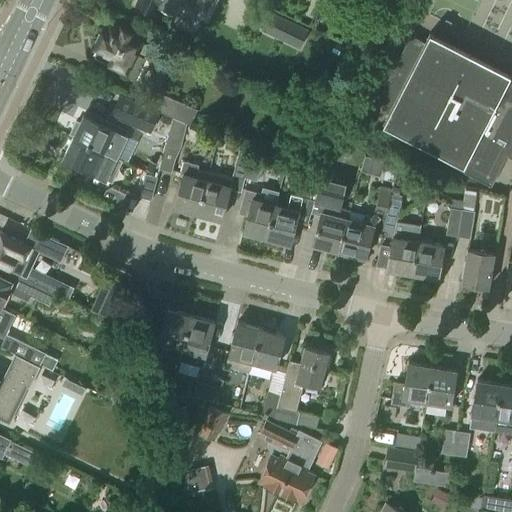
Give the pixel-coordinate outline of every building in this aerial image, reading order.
[(136,0),(135,4),(152,12),(155,6),(176,16),(182,3),(206,15),(212,0),(136,0)] [(292,27),(269,16),(263,29),(286,40),(292,27)] [(146,57),(145,56),(151,44),(134,35),(136,31),(112,20),(110,24),(109,24),(105,32),(102,30),(101,32),(98,33),(94,41),(95,43),(94,46),(97,47),(93,55),(123,69),(122,72),(136,79),(146,57)] [(511,152),(511,74),(430,32),(425,41),(410,34),(373,106),(388,114),(383,123),(466,166),(463,171),(491,185),(507,153),(511,155),(511,152)] [(136,100),(137,100),(159,110),(173,117),(184,121),(190,124),(197,108),(143,84),(136,100)] [(119,92),(109,113),(150,131),(159,110),(137,100),(136,100),(119,92)] [(116,156),(126,134),(83,113),(72,135),(116,156)] [(165,142),(178,145),(184,121),(173,117),(169,130),(165,142)] [(123,159),(116,156),(72,135),(62,157),(112,181),(123,159)] [(239,146),(232,173),(244,177),(251,151),(239,146)] [(257,180),(263,156),(251,151),(244,177),(257,180)] [(365,153),(361,168),(380,174),(384,158),(365,153)] [(156,162),(149,158),(145,167),(152,171),(156,162)] [(180,171),(182,172),(173,206),(197,212),(206,177),(208,171),(197,167),(197,166),(182,162),(180,171)] [(157,176),(145,172),(138,195),(150,199),(157,176)] [(321,209),(312,243),(338,250),(347,217),(348,217),(350,210),(340,207),(347,180),(322,174),(320,181),(318,181),(312,204),(313,205),(312,207),(321,209)] [(287,205),(275,202),(266,237),(289,243),(301,201),(312,204),(318,181),(307,176),(302,196),(290,192),(287,205)] [(197,212),(221,218),(230,184),(206,177),(197,212)] [(380,187),(374,210),(386,213),(390,196),(391,190),(380,187)] [(248,209),(242,230),(266,237),(275,202),(259,197),(260,192),(245,188),(240,207),(248,209)] [(105,189),(101,197),(119,206),(123,197),(105,189)] [(392,237),(386,269),(412,273),(417,240),(420,226),(397,222),(402,199),(390,196),(386,213),(381,235),(392,237)] [(445,234),(457,236),(461,208),(450,206),(445,234)] [(470,238),(474,210),(461,208),(457,236),(470,238)] [(364,257),(375,217),(350,210),(348,217),(347,217),(338,250),(364,257)] [(30,227),(25,238),(43,247),(41,251),(52,256),(54,253),(62,257),(68,245),(59,241),(30,227)] [(0,263),(10,269),(14,270),(19,273),(19,274),(24,277),(29,267),(31,268),(39,250),(41,251),(43,247),(25,238),(23,242),(12,237),(13,237),(0,230),(0,263)] [(438,277),(443,245),(417,240),(412,273),(438,277)] [(493,253),(467,248),(461,281),(487,286),(493,253)] [(29,267),(24,277),(40,284),(45,274),(31,268),(29,267)] [(0,299),(5,289),(6,289),(27,299),(30,293),(49,302),(54,292),(48,289),(46,288),(47,288),(40,284),(24,277),(19,274),(19,273),(14,270),(9,280),(0,275),(0,299)] [(97,291),(90,307),(106,315),(108,310),(113,298),(97,291)] [(113,298),(108,310),(130,320),(135,309),(113,298)] [(0,334),(3,336),(14,314),(0,306),(0,334)] [(167,307),(158,340),(181,346),(190,314),(167,307)] [(178,358),(201,364),(213,320),(190,314),(181,346),(178,358)] [(260,326),(237,320),(224,365),(248,371),(260,326)] [(264,363),(274,366),(284,333),(260,326),(248,371),(247,372),(260,376),(264,363)] [(288,362),(280,394),(274,417),(296,423),(299,411),(295,410),(303,381),(319,385),(324,364),(326,365),(329,355),(327,355),(328,351),(304,344),(299,365),(288,362)] [(1,383),(0,382),(0,412),(8,416),(24,384),(30,386),(40,366),(32,362),(16,353),(1,383)] [(408,404),(410,397),(426,400),(431,365),(408,361),(404,383),(394,381),(391,401),(408,404)] [(456,369),(431,365),(426,400),(450,404),(456,369)] [(192,396),(204,399),(210,375),(198,372),(192,396)] [(173,378),(158,374),(162,387),(170,389),(173,378)] [(217,402),(223,378),(210,375),(204,399),(217,402)] [(469,424),(482,426),(483,415),(495,417),(500,382),(477,379),(469,424)] [(511,384),(500,382),(495,417),(493,430),(511,433),(511,455),(511,463),(511,384)] [(170,389),(162,387),(167,405),(177,402),(173,390),(170,389)] [(267,390),(261,414),(274,417),(280,394),(267,390)] [(210,404),(196,431),(213,439),(226,412),(210,404)] [(270,450),(272,451),(258,479),(279,490),(307,432),(299,428),(298,429),(290,425),(289,429),(266,418),(258,435),(268,440),(267,443),(270,450)] [(441,452),(453,454),(457,430),(445,428),(441,452)] [(457,430),(453,454),(466,456),(470,432),(457,430)] [(419,448),(421,435),(396,431),(394,444),(419,448)] [(314,472),(307,468),(321,439),(307,432),(279,490),(301,500),(314,472)] [(18,458),(24,446),(0,434),(0,450),(4,452),(5,451),(18,458)] [(156,473),(173,468),(165,437),(148,442),(156,473)] [(326,441),(317,459),(328,464),(337,447),(326,441)] [(415,466),(418,452),(388,447),(385,464),(415,469),(415,466)] [(502,494),(503,460),(486,459),(485,493),(502,494)] [(191,486),(194,490),(209,487),(204,465),(185,469),(185,479),(182,489),(191,486)] [(450,472),(415,466),(415,469),(413,480),(448,485),(450,472)] [(442,499),(440,504),(447,508),(453,496),(445,493),(442,499)] [(479,507),(481,496),(467,494),(466,505),(479,507)] [(380,511),(404,511),(385,503),(380,511)]
